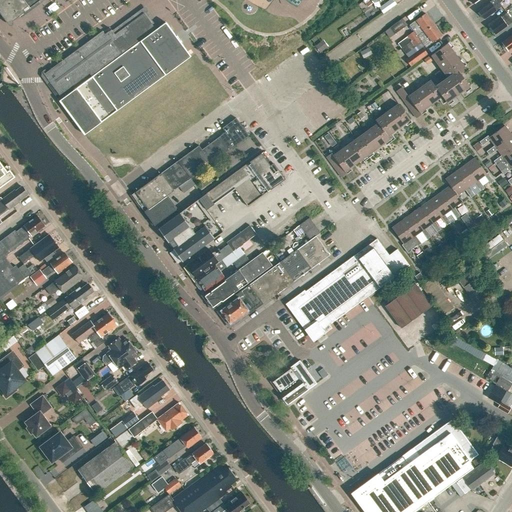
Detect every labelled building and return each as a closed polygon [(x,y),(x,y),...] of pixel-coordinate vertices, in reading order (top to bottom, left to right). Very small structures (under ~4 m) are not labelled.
[(0,0),(0,13),(8,24),(8,25),(9,25),(10,25),(11,25),(12,25),(12,24),(13,24),(13,23),(13,22),(12,21),(41,0),(0,0)] [(493,0),(478,11),(484,20),(502,7),(499,3),(503,0),(493,0)] [(388,1),(379,8),(383,14),(393,7),(388,1)] [(103,31),(43,74),(59,96),(89,74),(91,76),(155,29),(143,13),(115,34),(111,29),(105,34),(103,31)] [(407,37),(397,44),(401,48),(410,41),(433,24),(425,13),(416,20),(409,25),(414,31),(406,36),(407,37)] [(495,35),(511,22),(511,20),(507,14),(489,27),(495,35)] [(407,25),(402,18),(389,28),(394,34),(407,25)] [(85,134),(190,57),(189,55),(184,49),(184,48),(180,43),(180,42),(176,37),(165,23),(157,29),(156,30),(91,77),(62,98),(60,100),(59,101),(84,135),(85,134)] [(433,24),(410,41),(414,46),(421,41),(426,47),(433,42),(433,43),(442,36),(433,24)] [(511,33),(511,34),(511,36),(502,44),(508,52),(511,48),(511,33)] [(291,46),(290,47),(303,65),(314,57),(301,39),(297,43),(297,42),(295,44),(291,47),(291,46)] [(321,42),(315,46),(320,52),(325,48),(321,42)] [(447,77),(457,70),(461,74),(466,70),(464,66),(447,43),(431,55),(447,77)] [(303,65),(290,47),(290,48),(287,50),(286,50),(284,52),(281,55),(293,72),(303,65)] [(406,60),(411,66),(427,54),(422,47),(406,60)] [(369,56),(366,49),(360,53),(363,59),(369,56)] [(293,72),(281,55),(277,58),(276,57),(274,59),(275,59),(271,62),(271,61),(270,62),(283,80),(293,72)] [(427,65),(432,61),(429,57),(424,60),(427,65)] [(283,80),(270,62),(269,62),(270,63),(266,65),(264,67),(260,70),(273,87),(283,80)] [(457,70),(447,77),(435,86),(442,96),(442,97),(446,103),(469,86),(461,74),(457,70)] [(185,91),(189,89),(191,93),(201,89),(195,75),(181,81),(185,91)] [(442,96),(431,80),(408,96),(409,97),(411,101),(414,104),(416,108),(418,111),(419,113),(442,97),(442,96)] [(288,109),(306,96),(298,86),(281,98),(284,103),(285,105),(288,108),(288,109)] [(388,101),(394,97),(390,91),(384,95),(388,101)] [(296,119),(313,106),(306,96),(288,109),(289,110),(292,113),(291,113),(293,116),(293,115),(296,119)] [(377,119),(379,122),(388,135),(411,119),(399,103),(377,119)] [(321,117),(313,106),(296,119),(299,123),(300,125),(303,129),(303,130),(321,117)] [(329,127),(321,117),(303,130),(304,130),(307,134),(306,134),(308,136),(311,140),(329,127)] [(199,145),(132,195),(145,212),(167,196),(179,187),(191,178),(249,135),(236,118),(222,128),(225,132),(202,149),(199,145)] [(388,135),(379,122),(356,139),(368,155),(390,138),(388,135)] [(495,147),(511,135),(504,125),(489,137),(488,135),(479,142),(482,145),(490,139),(494,145),(495,147)] [(329,132),(324,136),(328,140),(333,137),(329,132)] [(511,149),(511,135),(495,147),(494,145),(486,151),(489,155),(497,149),(501,155),(502,157),(511,149)] [(344,170),(345,172),(368,155),(356,139),(333,155),(334,156),(336,160),(339,163),(341,166),(344,170)] [(477,143),(472,146),(476,151),(481,147),(477,143)] [(509,167),(511,164),(511,149),(502,157),(501,155),(493,161),(495,163),(496,165),(504,159),(508,165),(509,167)] [(247,207),(284,180),(263,152),(158,229),(182,262),(223,232),(207,209),(235,189),(247,207)] [(486,173),(475,158),(465,165),(477,181),(478,180),(484,176),(490,183),(494,181),(487,172),(486,173)] [(0,187),(15,177),(10,171),(9,170),(7,172),(4,168),(0,162),(0,187)] [(511,164),(509,167),(508,165),(500,171),(503,174),(511,169),(511,170),(511,164)] [(465,165),(455,172),(467,188),(469,187),(474,183),(480,191),(484,188),(478,180),(477,181),(465,165)] [(455,172),(445,179),(449,186),(457,195),(465,190),(471,198),(474,195),(469,187),(467,188),(455,172)] [(195,184),(191,178),(179,187),(184,193),(195,184)] [(501,188),(507,183),(503,178),(497,182),(501,188)] [(0,223),(0,212),(8,207),(9,210),(21,201),(20,200),(28,194),(22,186),(17,190),(16,189),(2,199),(1,197),(0,197),(0,223),(0,224),(0,223)] [(462,201),(457,195),(449,186),(440,192),(452,209),(454,207),(462,201)] [(460,215),(454,207),(452,209),(440,192),(430,199),(443,216),(445,214),(450,210),(456,218),(460,215)] [(177,208),(167,196),(145,212),(154,225),(176,209),(177,208)] [(450,222),(445,214),(443,216),(430,199),(421,206),(433,223),(435,221),(440,217),(446,225),(450,222)] [(440,229),(435,221),(433,223),(421,206),(411,214),(423,230),(425,228),(431,224),(437,232),(440,229)] [(467,213),(461,217),(468,228),(474,224),(467,213)] [(431,236),(425,228),(423,230),(411,214),(401,221),(413,237),(415,235),(421,231),(427,239),(431,236)] [(483,221),(479,216),(478,214),(474,217),(479,224),(483,221)] [(22,227),(16,231),(15,230),(1,241),(8,250),(9,253),(11,251),(12,251),(13,251),(14,250),(15,249),(16,248),(16,247),(20,245),(21,245),(21,244),(23,244),(24,242),(25,241),(26,241),(27,240),(28,239),(29,238),(29,237),(31,236),(45,226),(37,215),(22,227)] [(304,232),(315,225),(309,217),(299,225),(304,232)] [(421,243),(415,235),(413,237),(401,221),(391,228),(403,244),(401,245),(408,253),(411,250),(417,245),(417,246),(421,243)] [(239,247),(249,240),(256,234),(250,225),(226,242),(228,244),(220,250),(219,248),(215,251),(212,253),(209,249),(184,267),(194,281),(239,247)] [(310,240),(316,235),(320,232),(315,225),(304,232),(310,240)] [(49,234),(19,257),(23,263),(35,255),(40,261),(59,247),(49,234)] [(316,235),(310,240),(297,249),(308,266),(311,269),(330,255),(316,235)] [(377,239),(291,302),(312,336),(312,337),(409,265),(397,249),(389,255),(377,239)] [(8,250),(1,241),(0,240),(0,296),(29,275),(31,274),(32,274),(27,268),(24,264),(18,268),(16,265),(12,268),(1,255),(8,250)] [(249,240),(239,247),(194,281),(193,281),(202,293),(224,277),(219,271),(226,266),(244,253),(243,251),(252,245),(249,240)] [(440,254),(444,250),(440,244),(435,248),(440,254)] [(308,266),(297,249),(280,262),(291,278),(308,266)] [(72,262),(71,261),(71,260),(69,257),(67,256),(64,252),(50,263),(51,264),(42,270),(47,276),(55,270),(58,274),(66,268),(65,267),(72,262)] [(221,301),(223,301),(272,265),(262,252),(224,280),(225,281),(204,296),(212,307),(221,301)] [(416,256),(423,266),(429,262),(422,252),(416,256)] [(426,256),(430,261),(435,257),(431,252),(426,256)] [(291,278),(280,262),(260,276),(272,292),(291,278)] [(33,264),(27,268),(32,274),(38,269),(33,264)] [(46,288),(51,295),(60,288),(63,293),(84,277),(75,265),(46,288)] [(37,286),(46,279),(40,269),(30,277),(37,286)] [(485,297),(473,280),(472,281),(465,272),(456,278),(475,304),(485,297)] [(424,278),(420,273),(415,276),(419,282),(424,278)] [(272,292),(260,276),(254,280),(266,296),(272,292)] [(453,308),(432,279),(421,287),(442,316),(453,308)] [(266,296),(254,280),(248,285),(260,301),(266,296)] [(81,288),(80,287),(47,311),(53,319),(71,306),(73,309),(88,298),(86,297),(93,291),(92,290),(93,288),(90,285),(88,285),(87,283),(81,288)] [(385,306),(401,328),(431,305),(415,284),(385,306)] [(260,301),(248,285),(235,294),(237,297),(247,310),(260,301)] [(0,300),(3,305),(11,299),(7,293),(0,298),(0,300)] [(50,308),(57,302),(52,297),(45,302),(50,308)] [(231,322),(247,310),(237,297),(221,309),(231,322)] [(40,314),(49,308),(46,303),(36,309),(40,314)] [(79,319),(89,311),(84,305),(74,312),(79,319)] [(64,321),(74,316),(70,309),(60,314),(64,321)] [(116,321),(115,319),(113,318),(108,312),(93,324),(90,321),(72,334),(79,343),(88,336),(92,342),(117,324),(116,321)] [(32,331),(43,323),(39,317),(27,325),(32,331)] [(70,325),(76,321),(73,317),(67,321),(70,325)] [(5,350),(18,341),(14,335),(2,344),(5,350)] [(76,358),(59,335),(35,352),(36,353),(45,366),(52,376),(76,358)] [(113,360),(132,346),(131,344),(132,343),(129,339),(128,340),(126,338),(121,341),(118,337),(108,345),(111,349),(107,352),(113,360)] [(29,355),(35,351),(31,346),(26,350),(29,355)] [(136,362),(133,357),(138,354),(137,352),(138,351),(134,347),(134,348),(132,346),(113,360),(119,368),(123,365),(126,369),(136,362)] [(23,365),(13,352),(2,360),(6,366),(0,371),(0,384),(2,386),(0,387),(0,389),(6,397),(16,390),(14,387),(23,380),(16,370),(23,365)] [(45,366),(36,353),(28,358),(38,371),(45,366)] [(281,397),(288,406),(312,387),(317,384),(306,369),(299,360),(291,367),(291,366),(270,381),(278,392),(278,393),(281,397)] [(95,375),(86,362),(76,369),(83,379),(75,385),(77,387),(85,381),(86,382),(95,375)] [(150,364),(148,364),(147,362),(119,383),(119,384),(125,392),(128,389),(135,384),(136,385),(146,379),(144,376),(153,370),(152,368),(152,366),(150,364)] [(323,368),(318,372),(323,379),(328,375),(323,368)] [(511,384),(511,383),(500,377),(499,377),(490,372),(486,378),(496,383),(496,384),(508,391),(511,384)] [(112,374),(100,384),(106,391),(118,382),(112,374)] [(146,409),(162,397),(161,396),(169,389),(162,380),(154,386),(153,385),(138,396),(137,394),(129,400),(136,409),(143,404),(146,409)] [(71,391),(64,381),(55,388),(62,398),(66,395),(71,391)] [(94,398),(83,383),(77,388),(88,403),(94,398)] [(128,389),(125,392),(119,384),(113,388),(119,396),(120,395),(125,402),(133,395),(128,389)] [(489,395),(501,401),(506,391),(495,384),(489,395)] [(82,398),(76,391),(76,390),(72,393),(67,396),(66,397),(73,406),(83,399),(82,398)] [(511,403),(511,393),(506,391),(501,401),(510,407),(511,403)] [(32,433),(36,437),(51,426),(42,414),(51,407),(42,395),(30,404),(36,413),(24,422),(28,426),(26,427),(31,434),(32,433)] [(510,407),(501,401),(497,408),(507,414),(511,408),(510,407)] [(103,409),(98,402),(92,406),(97,413),(103,409)] [(172,430),(176,427),(178,427),(181,425),(181,422),(182,422),(181,420),(188,415),(179,402),(157,418),(152,411),(128,429),(134,437),(157,419),(166,431),(170,428),(172,430)] [(133,412),(110,430),(115,437),(139,420),(133,412)] [(481,427),(485,422),(478,418),(474,424),(481,427)] [(412,511),(428,501),(473,468),(472,468),(467,461),(477,454),(452,419),(441,427),(440,428),(433,433),(432,433),(378,474),(377,474),(371,478),(371,479),(360,487),(363,492),(355,498),(358,501),(357,501),(358,502),(365,511),(412,511)] [(98,443),(108,437),(100,423),(90,429),(98,443)] [(193,443),(201,438),(194,427),(168,446),(162,451),(168,459),(185,446),(187,448),(189,447),(190,447),(193,445),(193,443)] [(44,456),(50,463),(58,457),(62,462),(82,447),(74,436),(66,442),(60,433),(41,447),(46,454),(44,456)] [(502,460),(511,466),(511,464),(511,448),(510,447),(510,446),(505,443),(508,438),(499,433),(493,444),(489,452),(496,456),(496,457),(497,458),(498,459),(500,461),(502,460)] [(125,441),(121,435),(115,439),(119,445),(125,441)] [(78,470),(95,494),(133,466),(115,442),(78,470)] [(173,467),(178,473),(196,460),(199,464),(201,463),(201,464),(206,460),(206,459),(214,453),(206,443),(192,454),(192,453),(186,457),(173,467)] [(136,467),(139,464),(128,450),(125,452),(136,467)] [(475,465),(484,459),(480,455),(472,461),(475,465)] [(165,459),(155,467),(157,470),(161,475),(171,468),(165,459)] [(484,461),(456,482),(464,494),(470,489),(471,490),(481,482),(483,483),(486,480),(486,479),(494,473),(492,471),(487,465),(484,461)] [(231,485),(237,480),(226,464),(223,466),(221,463),(173,499),(169,494),(150,508),(153,511),(165,511),(176,504),(181,511),(200,511),(227,493),(226,491),(232,486),(231,485)] [(170,469),(162,475),(169,483),(176,477),(170,469)] [(161,475),(157,470),(156,472),(155,471),(147,476),(151,482),(161,475)] [(169,494),(181,485),(176,478),(167,485),(162,477),(152,484),(158,493),(165,488),(169,494)] [(456,482),(451,485),(460,497),(464,494),(456,482)] [(240,511),(239,510),(250,503),(242,492),(233,499),(231,497),(223,504),(211,511),(240,511)] [(104,511),(95,499),(84,506),(88,511),(104,511)] [(435,511),(428,501),(412,511),(435,511)]
